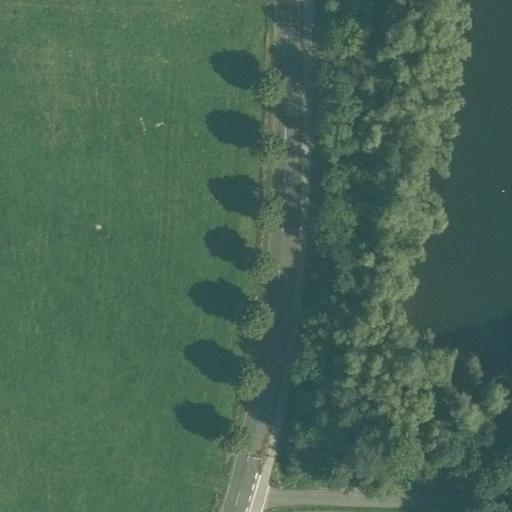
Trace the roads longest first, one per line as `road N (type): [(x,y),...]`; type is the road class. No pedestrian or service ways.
road 1 (tertiary): [(239,492),(284,216),(287,0)]
road 2 (residential): [(239,492),(470,501),(511,491)]
